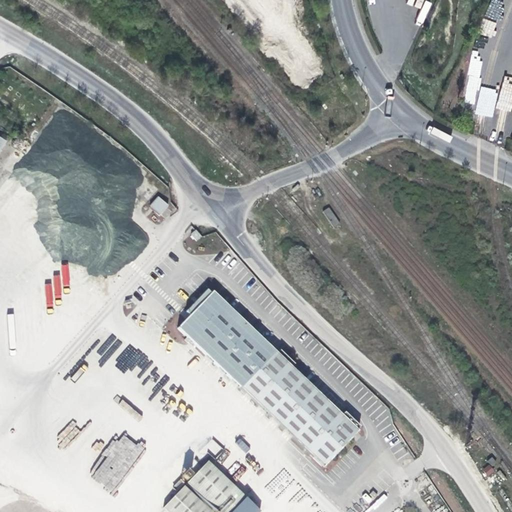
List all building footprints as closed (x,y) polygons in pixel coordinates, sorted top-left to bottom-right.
[(478,80),(468,79),(465,102),(474,104),(478,80)] [(167,207),(158,198),(149,207),(159,216),(167,207)] [(177,329),(322,468),(358,432),(356,430),(359,427),(344,412),(341,416),(212,292),(210,294),(206,290),(184,312),(189,316),(177,329)] [(88,476),(114,493),(144,447),(123,434),(117,441),(113,438),(88,476)] [(230,511),(245,497),(207,462),(186,483),(216,511),(230,511)]
